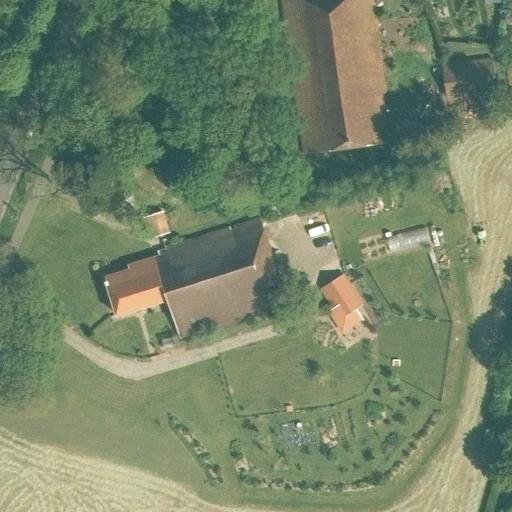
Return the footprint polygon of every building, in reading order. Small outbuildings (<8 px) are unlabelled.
[(375,0),(282,0),(304,157),(390,145),(383,96),(387,96),(378,28),(379,28),(375,0)] [(511,23),(503,23),(503,40),(511,40),(511,23)] [(493,61),(444,68),(449,104),(498,96),(493,61)] [(165,212),(142,218),(148,240),(171,234),(165,212)] [(278,279),(279,279),(261,220),(167,249),(168,251),(159,253),(160,256),(129,266),(130,270),(105,278),(117,316),(169,299),(182,339),(286,306),(278,279)] [(426,226),(382,237),(386,252),(430,241),(426,226)] [(359,304),(342,276),(324,287),(346,325),(368,312),(363,302),(359,304)]
